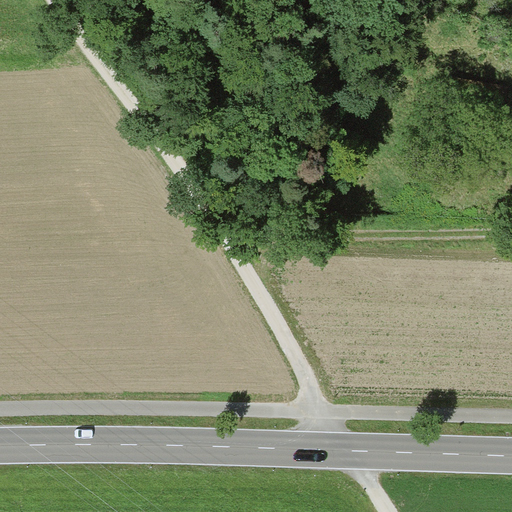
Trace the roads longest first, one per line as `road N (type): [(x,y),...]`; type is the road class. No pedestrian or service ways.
road 1 (secondary): [(511,454),(0,444)]
road 2 (track): [(58,0),(223,233),(323,411)]
road 3 (track): [(223,233),(511,232)]
road 4 (track): [(323,411),(388,511)]
